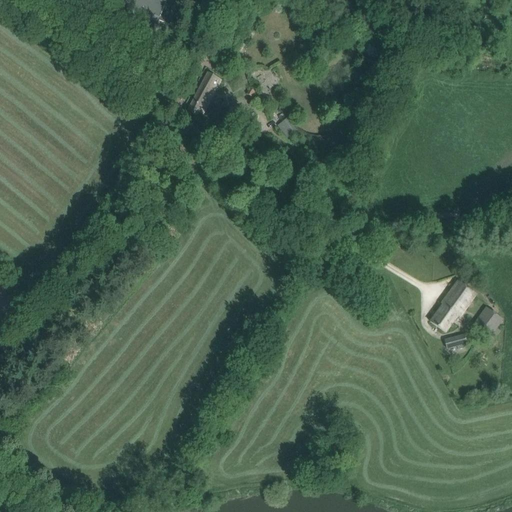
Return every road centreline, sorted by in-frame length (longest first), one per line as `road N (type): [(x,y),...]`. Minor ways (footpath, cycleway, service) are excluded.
road 1 (track): [(511,220),(432,216),(333,234),(175,113)]
road 2 (track): [(0,343),(125,191),(175,113)]
road 3 (track): [(175,113),(35,0)]
road 4 (track): [(175,113),(231,0)]
